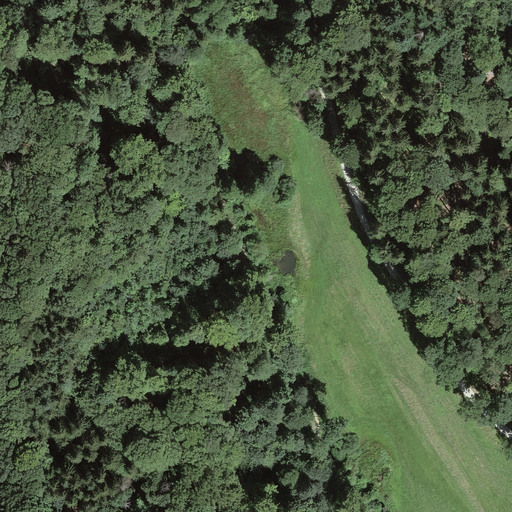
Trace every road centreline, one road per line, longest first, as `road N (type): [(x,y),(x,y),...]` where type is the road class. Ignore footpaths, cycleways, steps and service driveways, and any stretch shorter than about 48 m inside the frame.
road 1 (track): [(353,511),(207,161),(162,0)]
road 2 (track): [(316,0),(321,58),(365,221),(447,363),(511,435)]
road 3 (track): [(146,511),(95,408),(73,404),(57,412),(60,452),(83,456)]
road 4 (track): [(511,191),(499,179),(483,133),(488,113),(511,90)]
